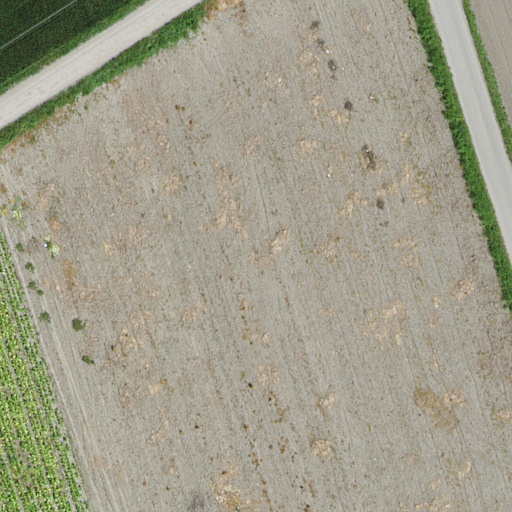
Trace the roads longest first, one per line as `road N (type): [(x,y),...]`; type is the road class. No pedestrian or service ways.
road 1 (track): [(0,119),(188,0)]
road 2 (unclassified): [(449,0),(511,195)]
